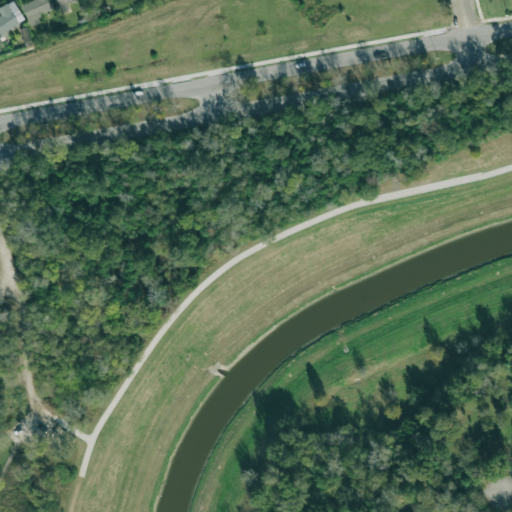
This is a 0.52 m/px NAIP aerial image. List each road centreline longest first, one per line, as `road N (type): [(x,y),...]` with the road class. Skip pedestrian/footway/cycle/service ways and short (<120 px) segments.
road 1 (secondary): [(511,28),(0,122)]
road 2 (secondary): [(0,152),(511,60)]
